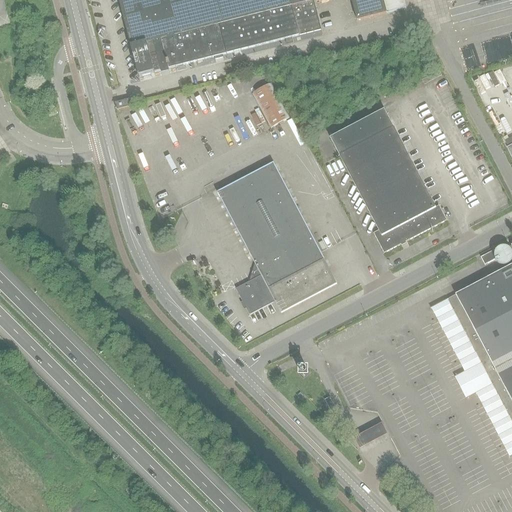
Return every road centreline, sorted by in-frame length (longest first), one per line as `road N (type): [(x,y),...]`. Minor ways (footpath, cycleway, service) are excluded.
road 1 (tertiary): [(66,0),(131,251),(158,298),(235,376)]
road 2 (tertiary): [(246,369),(187,315),(143,249),(77,0)]
road 3 (trunk): [(235,511),(0,279)]
road 4 (unclassified): [(246,369),(511,226)]
road 5 (unknown): [(457,212),(403,108),(406,92),(416,89),(433,95),(485,186),(485,204),(471,212)]
road 6 (trunk): [(0,320),(193,511)]
road 7 (tertiary): [(387,511),(246,369)]
road 8 (tertiary): [(235,376),(369,511)]
road 9 (unclassified): [(511,184),(436,37)]
